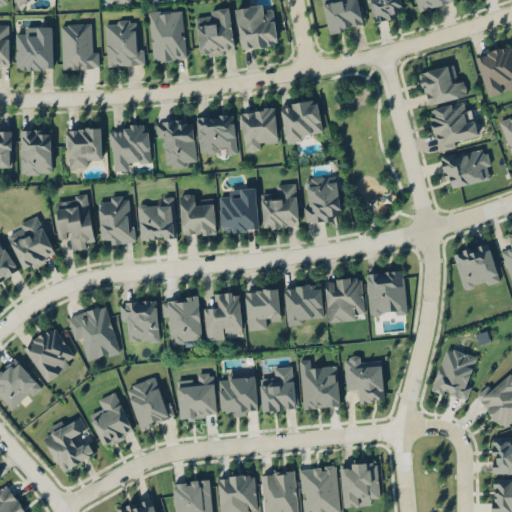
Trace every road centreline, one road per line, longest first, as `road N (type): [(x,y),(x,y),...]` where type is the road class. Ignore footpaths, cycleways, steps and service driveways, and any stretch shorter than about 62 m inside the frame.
road 1 (residential): [(0,100),(261,81),(511,9)]
road 2 (residential): [(427,228),(329,248),(85,273),(0,322)]
road 3 (residential): [(403,428),(188,448),(143,461),(62,509)]
road 4 (residential): [(427,228),(430,288),(403,428),(408,511)]
road 5 (residential): [(427,228),(381,49)]
road 6 (residential): [(403,428),(453,433),(463,448),(463,511)]
